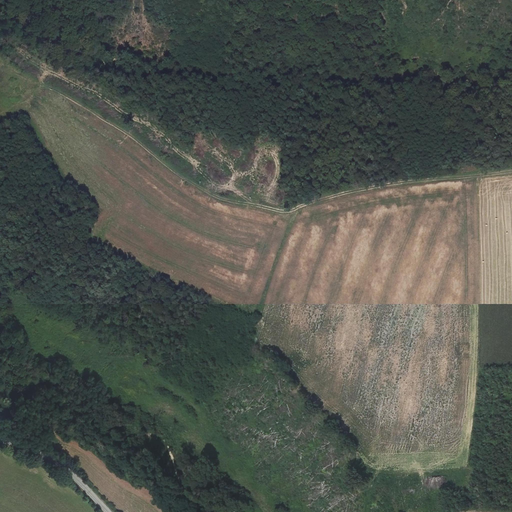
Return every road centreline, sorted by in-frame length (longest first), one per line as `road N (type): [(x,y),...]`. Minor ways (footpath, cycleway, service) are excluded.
road 1 (track): [(511,170),(371,187),(287,211),(224,199),(0,52)]
road 2 (unclassified): [(107,511),(46,456),(0,438)]
